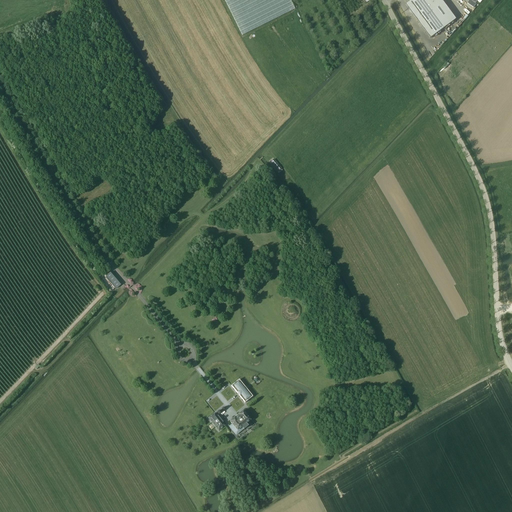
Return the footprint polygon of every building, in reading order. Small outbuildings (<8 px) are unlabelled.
[(441,0),(412,0),(406,5),(430,38),(456,20),(441,0)] [(277,155),(272,160),(279,167),(284,163),(277,155)] [(318,214),(311,205),(304,210),(312,222),(317,219),(315,216),(318,214)] [(106,271),(117,283),(122,279),(111,267),(106,271)] [(111,294),(112,293),(113,292),(111,291),(102,280),(100,281),(111,294)] [(253,397),(239,380),(231,387),(245,403),(253,397)] [(250,420),(243,411),(238,415),(239,416),(235,419),(234,418),(230,422),(233,425),(230,428),(232,431),(235,428),(237,431),(238,431),(239,433),(243,429),(244,430),(248,426),(246,424),(250,420)] [(223,422),(218,416),(217,416),(215,413),(208,418),(216,428),(218,426),(220,430),(225,426),(222,423),(223,422)]
